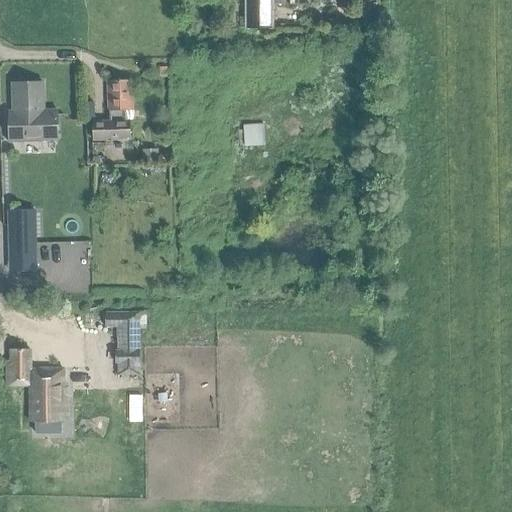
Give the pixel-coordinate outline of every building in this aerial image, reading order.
[(244,0),(244,30),(272,30),(272,0),(244,0)] [(107,81),(108,112),(109,112),(108,122),(94,122),(93,122),(93,142),(130,141),(129,121),(124,121),(124,111),(132,111),(132,96),(129,96),(129,81),(107,81)] [(9,114),(8,143),(58,142),(57,112),(44,113),(43,85),(12,85),(13,113),(9,114)] [(94,103),(82,103),(83,122),(93,122),(94,122),(94,103)] [(268,144),(268,124),(249,124),(249,144),(268,144)] [(157,150),(141,150),(142,163),(158,162),(157,150)] [(8,213),(9,223),(10,266),(35,266),(34,223),(34,212),(8,213)] [(116,376),(140,376),(140,313),(105,313),(105,328),(117,328),(116,351),(115,351),(115,365),(117,365),(116,376)] [(28,387),(29,422),(67,421),(66,388),(65,388),(64,369),(29,370),(29,352),(11,352),(11,363),(5,363),(6,388),(28,387)]
